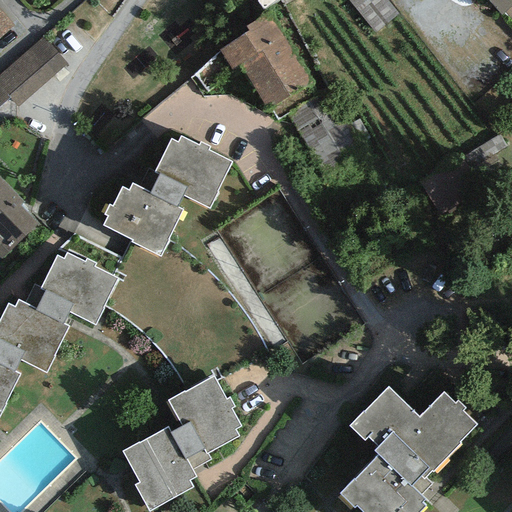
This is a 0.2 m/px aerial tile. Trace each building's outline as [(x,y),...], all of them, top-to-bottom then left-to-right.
[(257,0),(264,9),(276,0),(257,0)] [(349,0),(375,32),(397,14),(385,0),(349,0)] [(511,4),(511,0),(487,0),(502,14),(511,4)] [(0,37),(13,26),(0,10),(0,37)] [(239,66),(266,111),(310,84),(267,13),(246,26),(249,31),(218,50),(231,71),(239,66)] [(17,107),(67,64),(43,37),(0,74),(0,106),(9,99),(17,107)] [(182,195),(209,209),(217,193),(215,191),(230,163),(205,150),(207,147),(200,144),(199,147),(181,138),(178,144),(170,140),(154,173),(158,175),(149,193),(131,184),(128,190),(121,187),(111,206),(108,204),(103,215),(106,217),(102,226),(132,241),(131,243),(160,257),(168,241),(166,239),(181,210),(176,207),(182,195)] [(0,258),(37,224),(19,206),(23,203),(0,178),(0,258)] [(63,260),(56,256),(40,289),(44,291),(34,310),(17,301),(14,307),(7,304),(0,318),(0,340),(23,352),(19,360),(46,374),(55,357),(53,356),(68,327),(62,324),(68,312),(95,326),(104,308),(102,308),(118,278),(94,266),(96,264),(86,259),(84,263),(66,254),(63,260)] [(5,403),(20,374),(14,372),(19,360),(23,352),(0,340),(0,418),(7,404),(5,403)] [(234,430),(240,426),(231,409),(234,407),(229,398),(226,400),(213,377),(184,393),(183,392),(167,401),(182,427),(169,434),(167,429),(139,444),(138,443),(121,452),(139,483),(134,485),(148,511),(149,511),(192,488),(188,481),(194,477),(191,470),(210,460),(207,454),(238,436),(234,430)] [(458,443),(476,425),(462,412),(465,408),(457,400),(454,403),(442,392),(418,417),(387,387),(364,411),(363,410),(348,426),(363,441),(367,436),(378,447),(373,451),(378,455),(354,480),(353,478),(338,494),(354,509),(356,507),(360,511),(418,511),(424,506),(421,503),(424,500),(420,495),(431,484),(425,478),(431,472),(432,473),(460,444),(458,443)]
